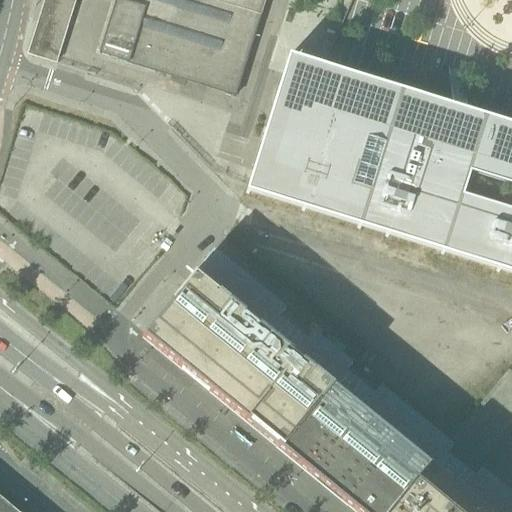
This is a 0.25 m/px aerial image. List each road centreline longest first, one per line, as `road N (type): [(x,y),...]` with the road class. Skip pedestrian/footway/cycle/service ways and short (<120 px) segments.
road 1 (unclassified): [(310,511),(108,340),(159,273),(223,211),(106,96),(0,61)]
road 2 (secondary): [(203,511),(30,361)]
road 3 (secondary): [(4,391),(171,511)]
road 4 (secondary): [(4,391),(140,511)]
road 5 (tertiary): [(128,414),(0,298)]
road 6 (tertiary): [(247,511),(128,414)]
